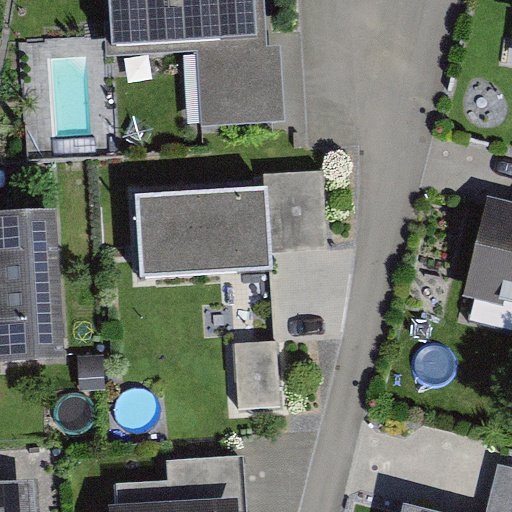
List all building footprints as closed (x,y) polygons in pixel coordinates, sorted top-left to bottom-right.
[(291,0),(131,0),(133,43),(293,38),(291,0)] [(255,191),(139,194),(141,281),(268,278),(267,255),(316,253),(314,173),(255,175),(255,191)] [(511,223),(480,216),(459,307),(511,319),(511,223)] [(0,225),(0,374),(66,370),(57,222),(0,225)] [(239,409),(287,409),(288,344),(240,344),(239,409)] [(478,511),(416,511),(408,510),(407,511),(511,511),(511,467),(489,463),(478,511)] [(46,511),(45,484),(0,487),(0,511),(46,511)]
